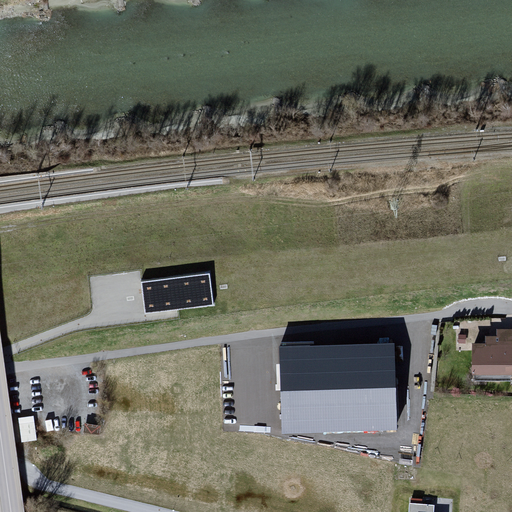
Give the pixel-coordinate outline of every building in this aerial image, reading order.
[(209,270),(141,279),(146,311),(213,302),(209,270)] [(511,327),(496,328),(496,334),(485,334),(485,341),(471,341),(472,372),(511,371),(511,327)] [(388,348),(284,352),(287,429),(390,426),(388,348)] [(21,414),(21,440),(36,439),(36,414),(21,414)] [(433,511),(434,504),(410,502),(408,511),(433,511)]
